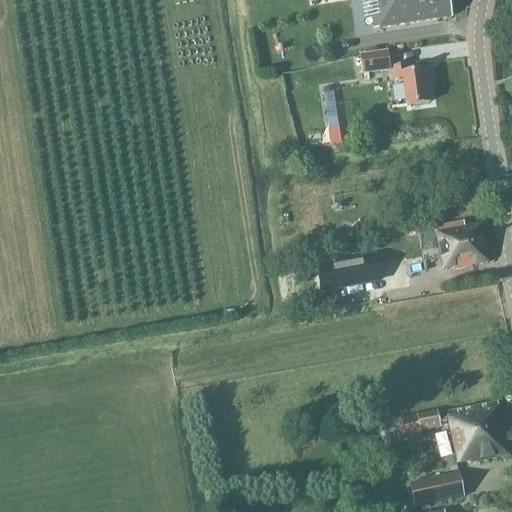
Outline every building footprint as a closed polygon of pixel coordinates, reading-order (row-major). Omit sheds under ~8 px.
[(372,17),(374,30),(451,18),(448,0),(376,0),(379,16),(372,17)] [(387,52),(360,56),(363,74),(389,70),(387,52)] [(393,67),(395,81),(402,80),(406,106),(428,103),(427,90),(429,90),(427,70),(407,73),(406,66),(393,67)] [(318,133),(301,134),(301,146),(319,145),(318,133)] [(477,156),(476,174),(493,175),(493,156),(477,156)] [(441,268),(451,267),(452,270),(488,263),(481,225),(465,228),(464,222),(434,228),(441,268)] [(368,258),(325,266),(329,289),(373,281),(368,258)] [(416,416),(419,432),(449,426),(457,464),(470,461),(471,464),(509,456),(498,403),(438,415),(437,412),(416,416)] [(409,485),(414,508),(463,498),(459,475),(409,485)]
